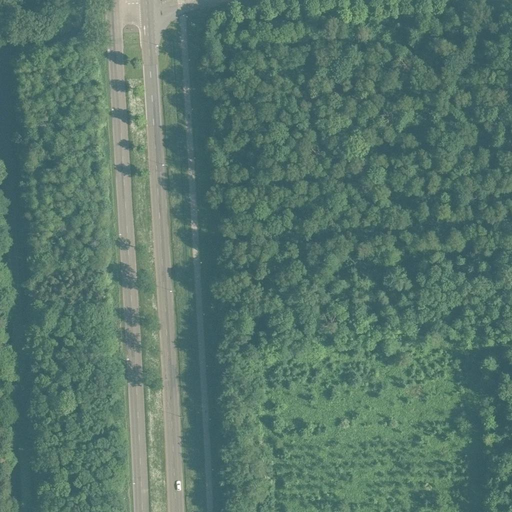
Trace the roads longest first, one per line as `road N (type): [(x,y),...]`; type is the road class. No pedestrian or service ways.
road 1 (secondary): [(176,511),(147,1)]
road 2 (secondary): [(114,2),(143,511)]
